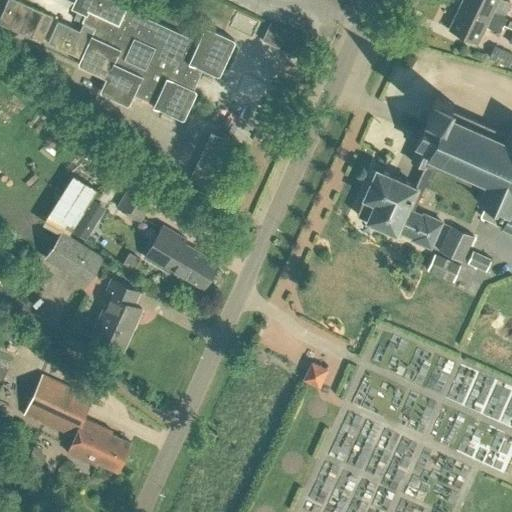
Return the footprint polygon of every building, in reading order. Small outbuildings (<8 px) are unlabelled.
[(19,0),(6,0),(0,15),(0,22),(42,41),(53,15),(19,0)] [(153,105),(182,118),(195,89),(193,88),(202,67),(217,74),(234,38),(205,25),(198,40),(127,7),(129,0),(81,0),(79,5),(87,8),(82,21),(94,26),(77,63),(106,76),(100,89),(129,102),(134,93),(154,102),(153,105)] [(462,0),(461,5),(502,24),(505,17),(491,10),(495,0),(462,0)] [(449,29),(476,42),(484,26),(498,32),(502,24),(461,5),(449,29)] [(74,18),(80,21),(84,13),(77,10),(74,18)] [(262,39),(298,56),(306,37),(270,21),(262,39)] [(489,56),(511,67),(511,64),(511,53),(494,45),(489,56)] [(416,146),(410,160),(423,166),(435,171),(437,168),(479,187),(475,197),(478,198),(478,200),(486,204),(481,215),(503,225),(503,226),(511,230),(511,123),(505,138),(450,114),(455,103),(434,93),(424,114),(428,116),(414,145),(416,146)] [(186,184),(206,193),(230,141),(210,132),(186,184)] [(365,197),(359,211),(368,215),(367,218),(397,232),(397,229),(413,237),(413,238),(430,245),(441,220),(424,213),(423,215),(413,210),(428,177),(432,179),(435,171),(423,166),(415,185),(376,168),(364,197),(365,197)] [(47,218),(69,233),(100,188),(78,173),(47,218)] [(134,178),(117,206),(138,218),(155,191),(134,178)] [(76,231),(90,237),(105,204),(91,198),(76,231)] [(170,267),(203,287),(218,262),(185,242),(187,238),(163,224),(144,256),(168,270),(170,267)] [(438,249),(461,260),(473,234),(451,224),(438,249)] [(45,257),(86,282),(103,256),(62,230),(45,257)] [(489,267),(493,256),(475,250),(471,261),(489,267)] [(130,252),(124,262),(135,269),(142,258),(130,252)] [(433,252),(426,267),(452,279),(459,264),(433,252)] [(91,334),(123,348),(141,307),(132,303),(138,291),(111,279),(102,298),(105,302),(91,334)] [(319,385),(327,368),(311,361),(303,378),(319,385)] [(26,412),(74,434),(67,451),(96,464),(97,462),(117,471),(131,441),(111,432),(112,430),(84,416),(92,397),(43,374),(26,412)]
